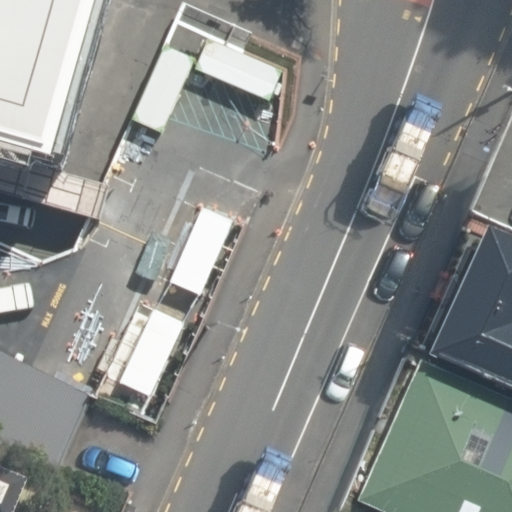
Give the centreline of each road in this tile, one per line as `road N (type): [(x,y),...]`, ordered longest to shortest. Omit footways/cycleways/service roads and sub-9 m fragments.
road 1 (secondary): [(467,0),(336,309),(234,504)]
road 2 (secondary): [(234,504),(350,166),(381,0)]
